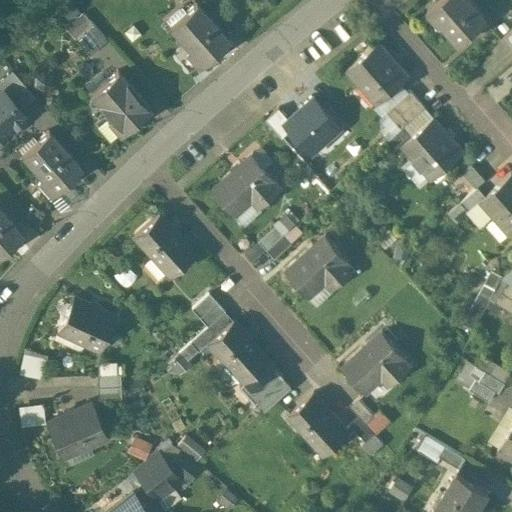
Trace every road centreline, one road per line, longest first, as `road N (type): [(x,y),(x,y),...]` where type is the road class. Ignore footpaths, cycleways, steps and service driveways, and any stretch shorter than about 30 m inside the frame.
road 1 (residential): [(144,162),(310,360)]
road 2 (residential): [(144,162),(333,0)]
road 3 (residential): [(0,317),(144,162)]
road 4 (residential): [(372,0),(504,150)]
